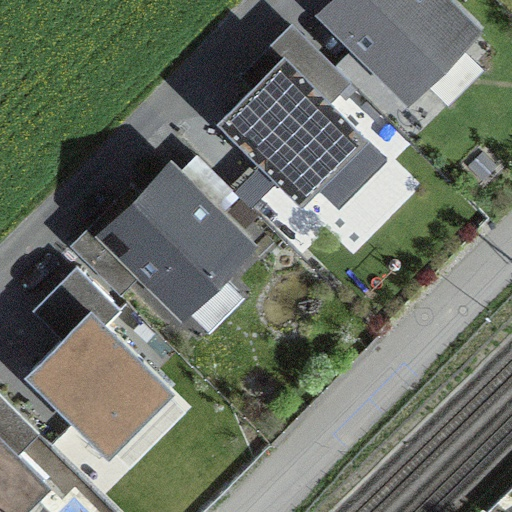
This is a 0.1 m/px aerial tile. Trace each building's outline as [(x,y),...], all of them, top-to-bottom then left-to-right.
[(340,0),(327,14),(405,91),(466,30),(435,0),(340,0)] [(212,121),(299,196),(359,127),(272,52),(212,121)] [(169,172),(107,234),(178,306),(240,244),(169,172)] [(118,295),(130,283),(98,250),(85,262),(118,295)] [(104,442),(171,375),(87,292),(20,359),(104,442)] [(0,440),(0,511),(14,511),(43,484),(0,440)]
